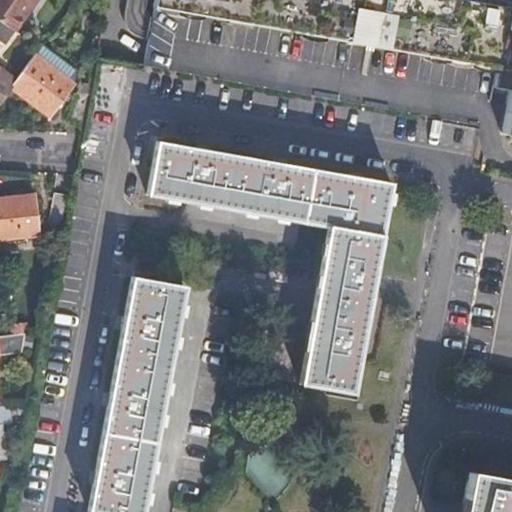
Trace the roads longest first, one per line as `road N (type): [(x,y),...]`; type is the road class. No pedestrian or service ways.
road 1 (residential): [(456,181),(436,160),(132,106),(111,208)]
road 2 (residential): [(272,386),(287,292),(258,281),(202,295),(161,511)]
road 3 (residential): [(111,208),(55,511)]
road 4 (residential): [(456,181),(419,410)]
road 5 (residential): [(111,208),(290,237)]
